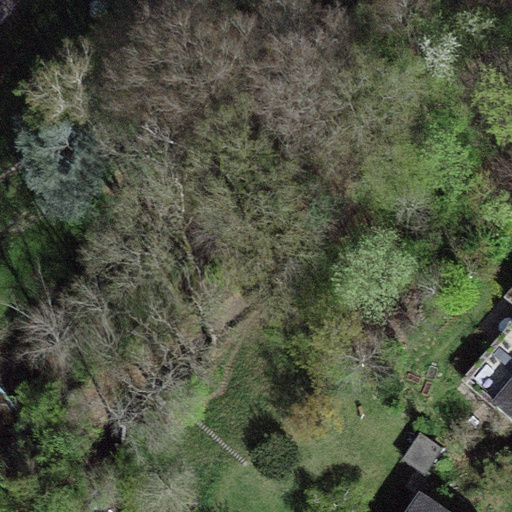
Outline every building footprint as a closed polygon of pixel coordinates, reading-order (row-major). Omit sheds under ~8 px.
[(0,0),(0,25),(13,11),(0,0)] [(511,346),(474,391),(511,424),(511,300),(511,301),(511,346)] [(0,392),(0,484),(6,491),(44,437),(0,392)] [(406,463),(424,475),(439,453),(420,441),(406,463)] [(438,511),(422,501),(414,511),(438,511)]
